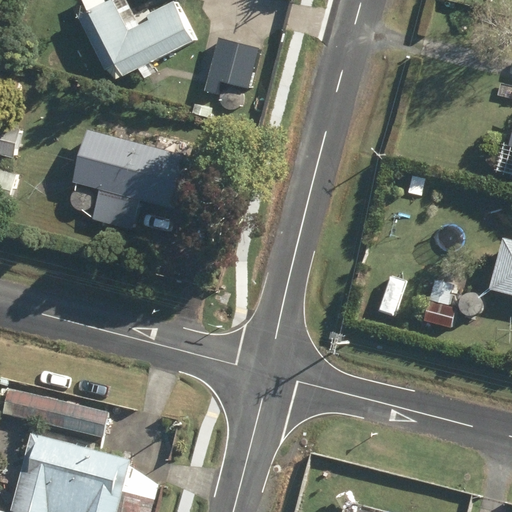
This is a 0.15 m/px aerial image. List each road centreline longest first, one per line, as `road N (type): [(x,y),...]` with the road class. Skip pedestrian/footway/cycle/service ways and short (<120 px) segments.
road 1 (residential): [(271,375),(364,0)]
road 2 (residential): [(0,303),(271,375)]
road 3 (residential): [(271,375),(511,437)]
road 4 (residential): [(234,511),(271,375)]
